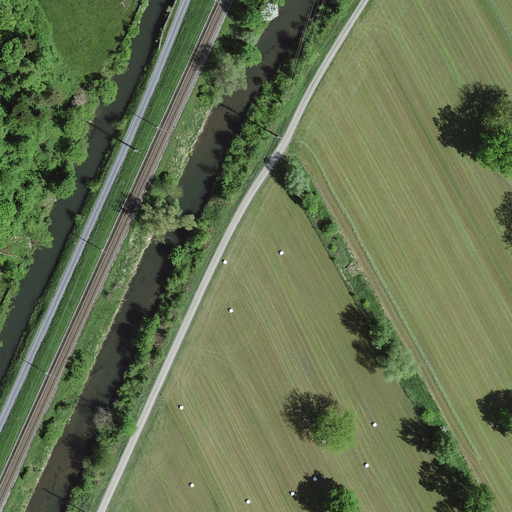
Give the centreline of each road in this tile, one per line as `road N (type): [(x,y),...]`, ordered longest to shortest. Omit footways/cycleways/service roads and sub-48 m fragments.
road 1 (track): [(101,511),(228,237),(365,0)]
road 2 (track): [(187,0),(0,446)]
